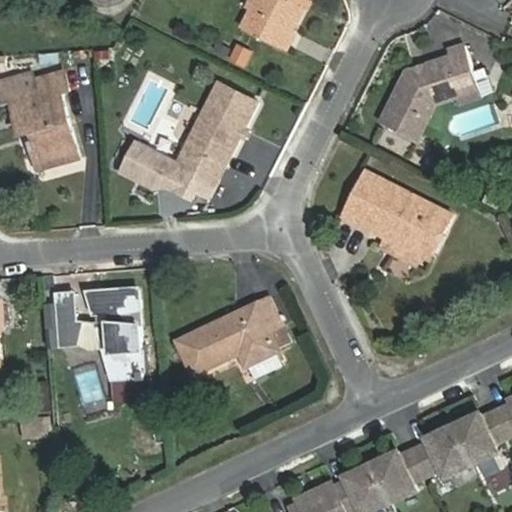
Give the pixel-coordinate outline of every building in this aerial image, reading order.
[(307,0),(260,0),(246,27),(284,46),(307,0)] [(419,142),(437,104),(465,96),(463,90),(480,85),(467,47),(450,52),(452,58),(428,67),(427,71),(418,74),(415,71),(410,73),(384,124),(419,142)] [(246,66),(253,54),(240,48),(234,59),(246,66)] [(37,82),(34,73),(0,82),(0,97),(2,106),(15,103),(24,135),(30,133),(41,170),(82,159),(64,93),(71,90),(66,74),(37,82)] [(266,102),(222,80),(181,161),(140,140),(123,174),(158,192),(173,191),(199,204),(203,196),(216,203),(266,102)] [(454,216),(369,174),(348,216),(422,252),(436,224),(447,230),(454,216)] [(92,295),(98,313),(110,312),(111,325),(81,322),(64,320),(65,347),(80,346),(93,352),(108,351),(117,379),(147,378),(143,327),(128,326),(126,311),(141,310),(140,291),(92,295)] [(62,297),(64,320),(81,322),(79,296),(62,297)] [(260,305),(180,342),(196,376),(237,357),(243,370),(282,352),(260,305)] [(294,508),(286,511),(354,511),(356,511),(376,511),(413,495),(409,486),(437,473),(441,482),(495,457),(491,448),(511,438),(511,400),(504,404),(506,408),(478,421),(476,417),(423,442),(425,446),(397,460),(395,455),(341,480),(343,485),(330,491),(328,486),(292,503),(294,508)] [(24,438),(56,436),(54,414),(23,416),(24,438)]
